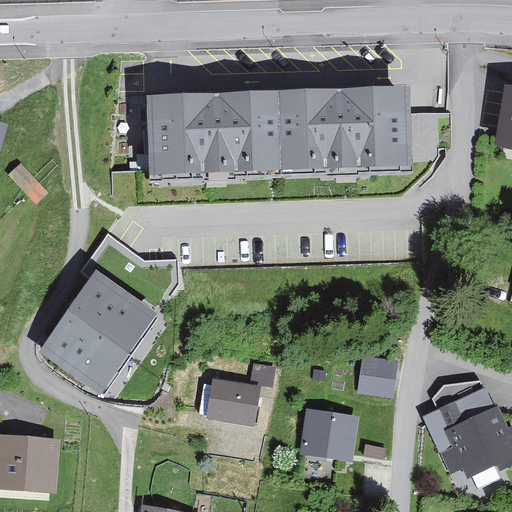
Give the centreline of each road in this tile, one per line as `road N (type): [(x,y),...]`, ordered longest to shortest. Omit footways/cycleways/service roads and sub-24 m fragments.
road 1 (residential): [(396,511),(428,292),(464,166),(463,16)]
road 2 (tertiary): [(0,30),(463,16)]
